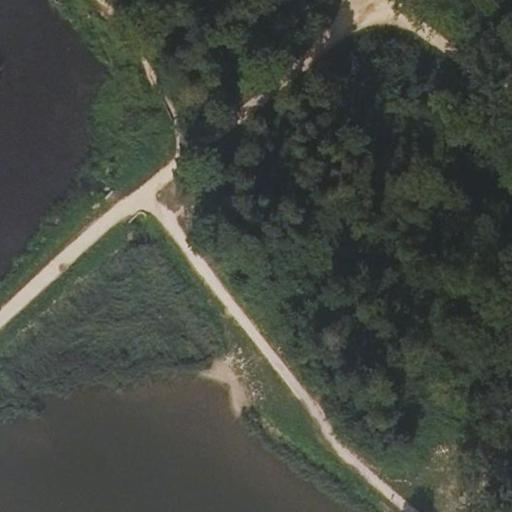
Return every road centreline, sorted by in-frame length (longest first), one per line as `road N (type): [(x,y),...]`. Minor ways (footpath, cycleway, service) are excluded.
road 1 (track): [(411,511),(240,330),(154,186)]
road 2 (track): [(0,317),(154,186)]
